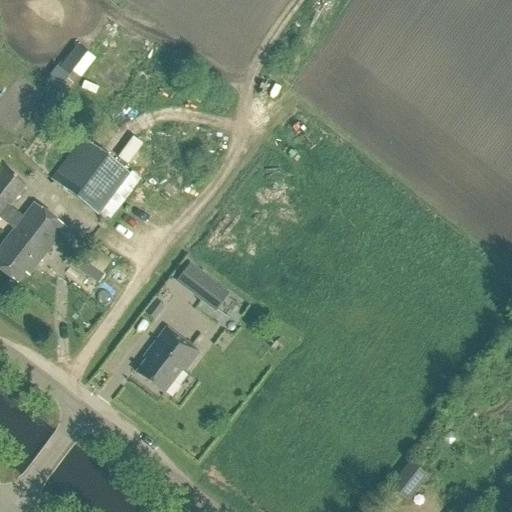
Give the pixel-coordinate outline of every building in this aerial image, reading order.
[(204,138),(211,123),(200,118),(193,133),(204,138)] [(81,138),(50,179),(97,216),(128,174),(81,138)] [(110,142),(104,150),(123,163),(129,155),(110,142)] [(0,173),(0,219),(9,207),(25,186),(15,179),(16,178),(14,176),(13,177),(3,170),(0,173)] [(0,220),(13,231),(0,247),(0,271),(16,284),(24,274),(28,276),(40,261),(38,259),(44,252),(45,253),(64,228),(33,204),(23,217),(9,207),(0,219),(0,220)] [(215,285),(202,275),(190,292),(203,301),(215,285)] [(145,361),(136,374),(162,395),(180,371),(183,373),(197,353),(166,329),(143,360),(145,361)] [(409,463),(389,487),(406,501),(426,476),(409,463)] [(448,511),(472,511),(458,500),(448,511)]
